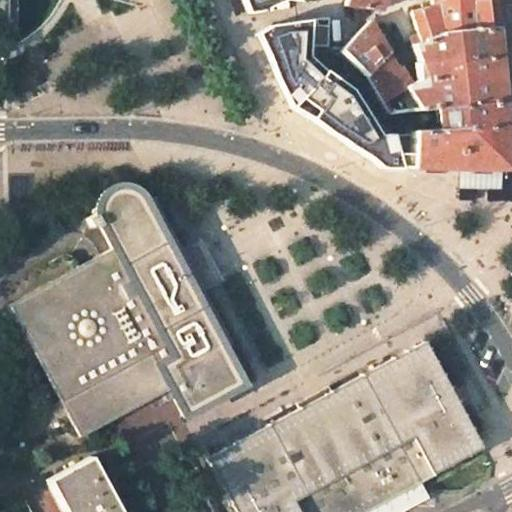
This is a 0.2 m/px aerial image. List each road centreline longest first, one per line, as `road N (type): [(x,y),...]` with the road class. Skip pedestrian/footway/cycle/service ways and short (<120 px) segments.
road 1 (residential): [(0,129),(205,135),(290,161),(359,195),(450,271)]
road 2 (residential): [(450,271),(426,306),(148,456),(177,511)]
